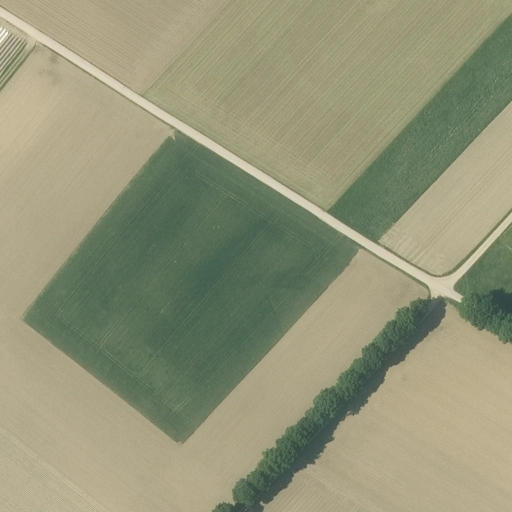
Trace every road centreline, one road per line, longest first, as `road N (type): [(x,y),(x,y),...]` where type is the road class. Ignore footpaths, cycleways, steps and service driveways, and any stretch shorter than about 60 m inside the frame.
road 1 (track): [(0,16),(511,331)]
road 2 (track): [(445,290),(241,511)]
